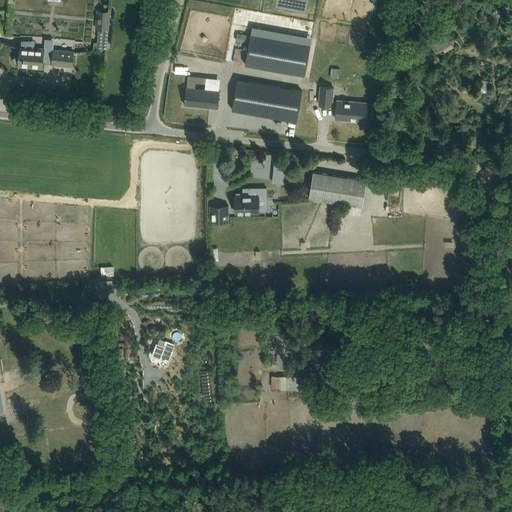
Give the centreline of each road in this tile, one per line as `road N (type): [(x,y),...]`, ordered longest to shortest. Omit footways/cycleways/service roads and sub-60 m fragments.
road 1 (unclassified): [(482,174),(141,135)]
road 2 (track): [(511,295),(482,174),(511,182)]
road 3 (unclassified): [(141,135),(0,119)]
road 4 (unclassified): [(141,135),(177,0)]
road 5 (track): [(495,461),(511,335)]
